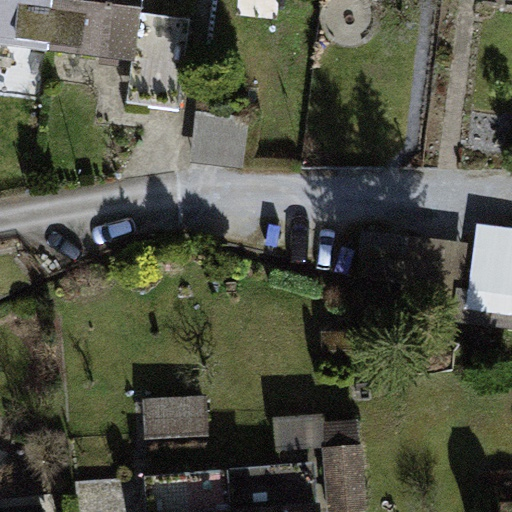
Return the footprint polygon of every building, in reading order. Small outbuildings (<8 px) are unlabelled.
[(63,0),(0,0),(0,56),(55,64),(63,0)] [(147,0),(63,0),(55,64),(138,75),(147,0)] [(204,113),(199,154),(248,160),(253,119),(204,113)] [(368,271),(460,279),(464,233),(372,225),(368,271)] [(511,236),(475,236),(472,322),(511,323),(511,236)] [(152,392),(154,430),(216,428),(215,389),(152,392)] [(330,436),(326,409),(282,415),(286,442),(330,436)] [(367,449),(325,451),(328,502),(370,499),(367,449)]
